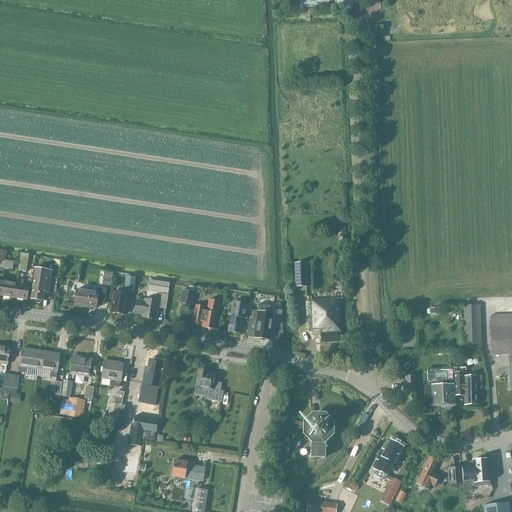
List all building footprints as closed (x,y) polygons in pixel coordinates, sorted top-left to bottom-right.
[(29,254),(21,253),(18,271),(26,272),(29,254)] [(5,260),(4,269),(13,270),(14,262),(6,260),(5,260)] [(306,263),(295,263),(295,287),(307,287),(306,263)] [(36,269),(31,299),(34,300),(36,303),(39,304),(40,304),(42,301),(44,292),(49,293),(50,282),(52,271),(48,271),(36,269)] [(127,277),(125,289),(134,291),(136,278),(127,277)] [(16,284),(13,298),(27,300),(29,286),(23,285),(24,280),(16,279),(16,284)] [(150,281),(149,290),(168,293),(169,284),(150,281)] [(2,282),(0,296),(13,298),(16,284),(2,282)] [(75,296),(74,306),(91,308),(91,307),(95,308),(95,309),(96,309),(97,303),(105,304),(107,289),(99,288),(98,293),(76,290),(75,296)] [(180,302),(180,303),(192,305),(194,293),(188,292),(182,291),(181,297),(180,302)] [(114,292),(111,313),(124,315),(128,294),(114,292)] [(146,302),(137,301),(135,314),(144,315),(143,317),(158,319),(160,308),(167,309),(169,296),(161,294),(160,302),(146,300),(146,302)] [(195,306),(192,323),(203,325),(202,328),(207,329),(208,330),(211,331),(213,330),(215,330),(216,322),(218,322),(219,315),(217,315),(220,302),(209,300),(208,308),(195,306)] [(340,300),(311,301),(312,330),(321,330),(321,342),(342,342),(340,300)] [(228,332),(239,333),(242,315),(246,316),(248,305),(233,302),(228,332)] [(250,322),(248,336),(253,336),(253,338),(270,340),(274,314),(270,313),(270,306),(259,305),(258,312),(254,311),(252,322),(250,322)] [(481,348),(479,306),(464,306),(465,349),(481,348)] [(509,367),(510,389),(511,389),(511,314),(490,315),(492,356),(509,355),(509,367)] [(0,363),(8,364),(10,346),(0,344),(0,363)] [(22,348),(19,372),(25,373),(26,368),(38,370),(41,351),(23,349),(23,348),(22,348)] [(41,351),(38,370),(39,370),(50,371),(50,378),(56,379),(60,354),(59,354),(41,351)] [(72,356),(70,374),(89,377),(92,359),(91,359),(73,356),(72,356)] [(145,367),(139,403),(155,406),(164,362),(154,360),(149,359),(149,362),(148,367),(145,367)] [(110,385),(119,387),(120,381),(121,381),(124,363),(105,360),(102,378),(111,380),(110,385)] [(135,371),(138,362),(131,360),(128,368),(135,371)] [(216,374),(208,373),(208,372),(199,370),(196,386),(207,388),(205,399),(221,402),(223,392),(220,391),(221,384),(215,382),(216,374)] [(453,382),(453,370),(427,370),(427,382),(453,382)] [(465,373),(454,373),(454,397),(464,396),(464,405),(479,405),(478,386),(483,386),(483,377),(465,377),(465,373)] [(5,374),(3,387),(10,388),(12,375),(5,374)] [(12,375),(10,388),(17,389),(18,389),(19,377),(12,375)] [(414,378),(406,378),(406,389),(406,390),(414,390),(414,378)] [(55,382),(53,394),(60,396),(62,383),(55,382)] [(452,403),(452,385),(433,386),(434,404),(452,403)] [(86,387),(85,399),(92,400),(94,388),(86,387)] [(114,403),(121,405),(124,393),(117,391),(114,403)] [(82,417),(84,401),(70,399),(69,401),(63,400),(61,414),(67,415),(77,417),(77,416),(82,417)] [(103,412),(101,420),(117,423),(121,405),(114,404),(111,403),(108,413),(103,412)] [(133,428),(130,445),(141,447),(142,439),(154,441),(156,432),(157,432),(159,420),(135,416),(133,428)] [(310,424),(310,425),(310,432),(310,433),(311,433),(311,434),(311,443),(311,458),(312,458),(325,458),(326,435),(328,433),(329,432),(328,432),(328,425),(329,425),(328,424),(323,419),(324,419),(323,419),(322,419),(316,419),(316,418),(315,419),(314,420),(310,424)] [(373,478),(375,480),(379,482),(381,482),(383,481),(385,476),(386,477),(402,447),(390,441),(385,451),(382,450),(377,460),(380,462),(375,471),(376,471),(373,476),(373,478)] [(483,458),(481,457),(479,457),(477,459),(476,461),(473,461),(473,466),(462,467),(463,481),(474,480),(474,483),(478,483),(478,487),(486,486),(486,482),(490,482),(488,460),(485,460),(483,458)] [(419,478),(416,485),(429,491),(432,485),(434,486),(439,476),(432,473),(438,462),(430,458),(424,470),(420,470),(417,476),(419,478)] [(189,466),(189,462),(177,460),(174,476),(204,481),(206,469),(189,466)] [(460,467),(448,468),(449,485),(462,484),(460,467)] [(390,487),(383,502),(390,505),(401,483),(394,479),(390,487)] [(348,488),(356,492),(359,486),(351,482),(348,488)] [(204,511),(208,491),(196,490),(192,511),(204,511)] [(308,503),(306,511),(336,511),(337,507),(308,503)] [(509,511),(509,503),(483,506),(484,511),(509,511)]
